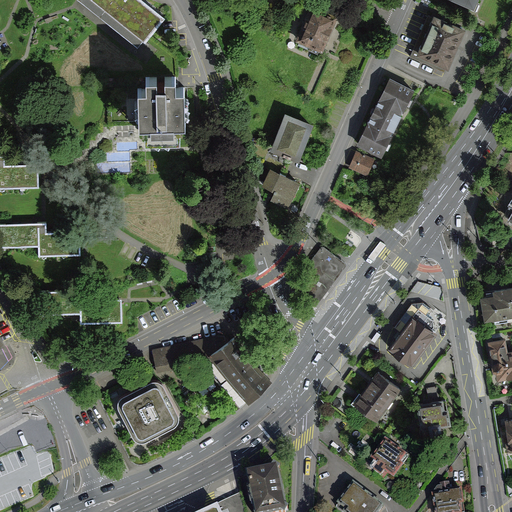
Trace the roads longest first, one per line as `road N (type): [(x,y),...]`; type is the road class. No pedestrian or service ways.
road 1 (residential): [(182,0),(237,151),(267,279)]
road 2 (residential): [(267,279),(289,263),(391,40)]
road 3 (residential): [(48,387),(267,279)]
road 4 (primary): [(494,511),(455,283)]
road 5 (primary): [(420,222),(306,374)]
road 6 (primary): [(306,374),(258,425),(196,465)]
road 7 (tertiary): [(302,511),(306,374)]
